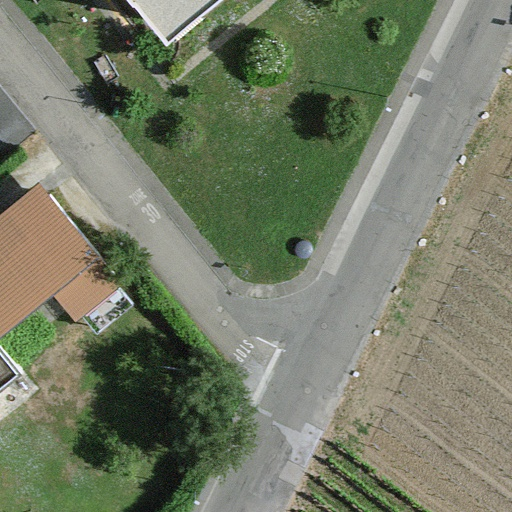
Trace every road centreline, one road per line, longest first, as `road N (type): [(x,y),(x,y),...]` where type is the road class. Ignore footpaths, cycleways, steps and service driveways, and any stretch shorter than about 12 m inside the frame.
road 1 (residential): [(314,390),(138,211),(0,40)]
road 2 (tertiary): [(314,390),(511,0)]
road 3 (tertiary): [(247,511),(314,390)]
